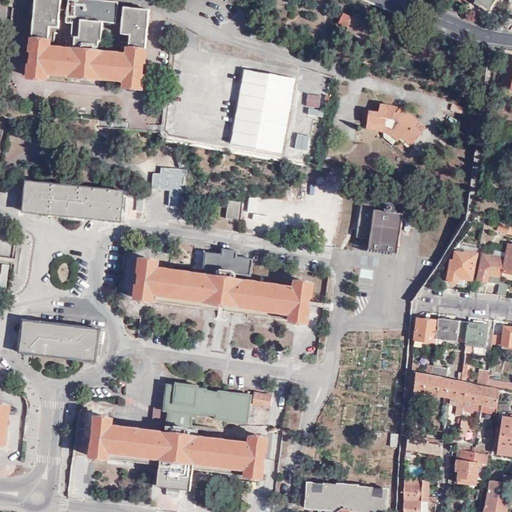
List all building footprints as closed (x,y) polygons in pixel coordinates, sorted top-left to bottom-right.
[(44,73),(128,81),(127,88),(142,90),(144,77),(142,77),(144,63),(145,63),(150,9),(125,7),(122,34),(131,35),(129,56),(103,53),(103,52),(96,52),(96,47),(99,47),(99,41),(102,41),(104,22),(117,23),(119,2),(103,0),(68,0),(67,23),(74,23),(72,36),(76,37),(75,50),(49,48),(50,27),(59,28),(62,0),(35,0),(31,51),(32,51),(31,65),(29,65),(29,78),(44,80),(44,73)] [(475,0),(474,2),(488,12),(491,7),(493,9),(499,1),(497,0),(475,0)] [(349,26),(353,15),(343,11),(338,21),(349,26)] [(496,24),(504,26),(507,12),(498,11),(496,24)] [(282,153),(296,79),(244,69),(230,143),(282,153)] [(307,94),(305,107),(320,109),(321,95),(307,94)] [(395,109),(395,105),(380,102),(378,110),(370,108),(367,127),(382,131),(397,141),(401,136),(411,144),(423,130),(415,124),(419,119),(401,104),(397,109),(395,109)] [(451,103),(449,110),(464,113),(465,107),(451,103)] [(324,117),(324,110),(308,109),(307,116),(324,117)] [(307,152),(310,137),(298,134),(295,149),(307,152)] [(184,210),(188,170),(161,168),(160,174),(153,173),(151,189),(169,191),(168,209),(184,210)] [(118,219),(122,191),(27,179),(24,208),(118,219)] [(238,218),(240,201),(228,199),(225,216),(238,218)] [(397,255),(403,213),(374,209),(368,250),(397,255)] [(509,233),(510,227),(500,224),(498,229),(509,233)] [(511,244),(508,244),(503,273),(511,274),(511,244)] [(195,273),(212,275),(219,276),(220,271),(223,268),(225,269),(233,270),(235,270),(237,273),(252,275),(255,257),(239,255),(240,249),(223,247),(222,252),(207,251),(204,268),(195,266),(195,273)] [(471,279),(476,253),(463,250),(463,253),(454,252),(453,259),(450,259),(447,278),(456,280),(457,281),(457,284),(465,286),(466,278),(471,279)] [(478,279),(500,283),(500,281),(505,251),(495,250),(494,255),(482,253),(478,279)] [(154,299),(220,308),(227,309),(293,319),(293,320),(308,322),(310,309),(308,309),(311,294),(312,295),(314,282),(299,280),(297,287),(244,280),(244,279),(237,278),(237,273),(235,270),(233,270),(225,269),(223,268),(220,271),(219,276),(212,275),(195,273),(158,268),(159,260),(144,257),(142,270),(144,270),(142,285),(140,284),(138,297),(154,299)] [(2,264),(0,276),(0,287),(5,289),(10,265),(2,264)] [(500,283),(497,295),(507,296),(509,283),(500,281),(500,283)] [(96,360),(100,329),(24,319),(20,351),(96,360)] [(439,321),(417,319),(414,340),(420,340),(436,342),(436,339),(439,321)] [(469,322),(439,319),(439,321),(436,339),(457,341),(457,337),(467,338),(469,323),(469,322)] [(489,325),(469,323),(467,338),(465,351),(474,352),(474,353),(486,355),(489,325)] [(511,326),(505,326),(504,337),(503,345),(503,346),(511,347),(511,326)] [(504,337),(494,336),(493,344),(503,345),(504,337)] [(418,363),(412,362),(412,369),(432,373),(433,366),(427,365),(427,368),(418,367),(418,363)] [(448,368),(433,366),(432,373),(446,376),(448,368)] [(488,379),(490,369),(479,368),(477,382),(488,384),(488,379)] [(462,379),(463,372),(454,371),(453,378),(462,379)] [(450,397),(453,380),(417,373),(415,390),(450,397)] [(511,388),(511,383),(488,379),(488,384),(501,386),(511,388)] [(453,380),(450,397),(457,399),(456,405),(454,414),(462,416),(464,410),(473,412),(473,409),(478,410),(479,403),(483,404),(482,411),(495,414),(500,389),(453,380)] [(152,419),(167,421),(166,431),(173,432),(174,427),(177,425),(179,425),(187,426),(189,427),(191,429),(193,415),(203,417),(203,413),(216,414),(215,418),(248,422),(251,394),(219,390),(218,392),(206,390),(206,388),(198,387),(198,385),(175,382),(175,385),(167,384),(164,409),(154,407),(152,419)] [(272,406),(274,394),(257,392),(255,404),(272,406)] [(0,443),(5,444),(6,431),(5,431),(7,417),(8,417),(10,404),(0,403),(0,443)] [(173,432),(166,431),(166,432),(112,425),(113,417),(98,415),(96,428),(98,428),(96,443),(94,442),(93,455),(108,457),(108,456),(161,463),(158,486),(176,489),(182,489),(193,491),(196,468),(248,475),(247,475),(263,477),(264,464),(263,464),(265,450),(266,450),(268,437),(253,435),(252,443),(198,436),(191,434),(191,429),(189,427),(187,426),(179,425),(177,425),(174,427),(173,432)] [(497,452),(511,454),(511,417),(503,416),(497,452)] [(458,435),(465,436),(466,429),(473,430),(474,427),(468,425),(468,421),(461,420),(458,435)] [(265,477),(281,479),(286,433),(270,431),(265,477)] [(398,447),(399,434),(390,434),(390,447),(398,447)] [(408,439),(405,458),(411,458),(412,453),(410,454),(411,450),(441,455),(442,445),(414,440),(408,439)] [(480,498),(487,461),(490,444),(480,442),(479,448),(457,445),(457,448),(455,448),(454,450),(454,451),(461,452),(459,466),(456,465),(453,481),(457,482),(458,476),(481,480),(481,482),(479,482),(478,485),(476,497),(480,498)] [(506,511),(508,496),(510,497),(511,484),(511,476),(504,475),(503,483),(489,480),(484,511),(506,511)] [(457,482),(478,485),(479,482),(481,482),(481,480),(458,476),(457,482)] [(404,479),(404,501),(436,503),(437,498),(427,497),(426,497),(426,500),(421,500),(422,495),(428,495),(428,494),(429,488),(428,487),(423,487),(423,480),(404,479)] [(386,511),(389,490),(309,483),(306,508),(334,510),(333,511),(386,511)] [(167,488),(166,491),(169,496),(178,497),(181,493),(182,489),(176,489),(167,488)] [(404,501),(403,511),(426,511),(427,506),(436,507),(436,503),(404,501)]
